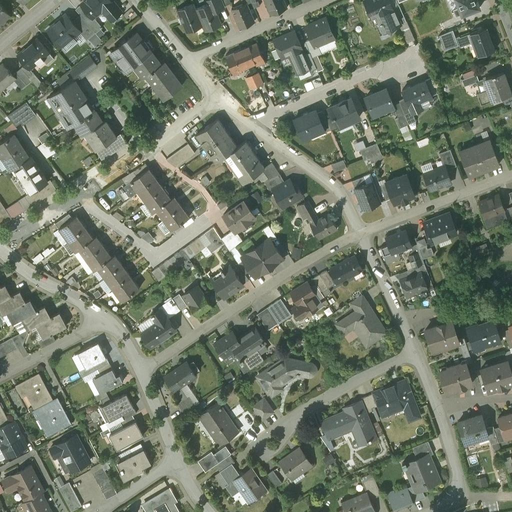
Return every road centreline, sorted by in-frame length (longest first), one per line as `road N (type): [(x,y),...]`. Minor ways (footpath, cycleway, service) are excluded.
road 1 (residential): [(0,250),(218,94)]
road 2 (residential): [(143,372),(307,262),(361,236)]
road 3 (residential): [(417,354),(345,386),(265,446)]
road 4 (residential): [(430,511),(447,503),(456,469),(417,354)]
road 5 (residential): [(256,124),(406,59)]
road 6 (residential): [(361,236),(511,176)]
road 7 (residential): [(256,124),(332,183),(361,236)]
road 8 (residential): [(185,59),(325,0)]
road 9 (residential): [(417,354),(361,236)]
road 10 (residential): [(108,318),(0,252)]
road 11 (residential): [(0,377),(108,318)]
